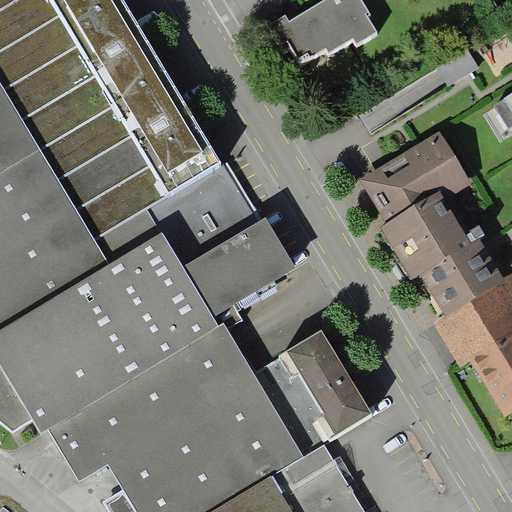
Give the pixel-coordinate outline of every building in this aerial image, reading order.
[(358,45),(381,32),(362,0),(328,0),(290,22),(286,15),(266,26),(284,57),(291,53),(299,68),(353,37),(358,45)] [(511,98),(496,109),(507,127),(511,123),(511,98)] [(463,257),(430,201),(461,184),(435,140),(362,182),(378,211),(373,214),(405,269),(413,264),(438,307),(429,312),(458,362),(467,357),(499,412),(511,404),(511,332),(511,330),(511,329),(511,285),(509,280),(497,287),(475,250),(463,257)] [(382,413),(330,318),(288,341),(340,435),(382,413)] [(304,459),(215,511),(364,511),(325,446),(304,459)]
